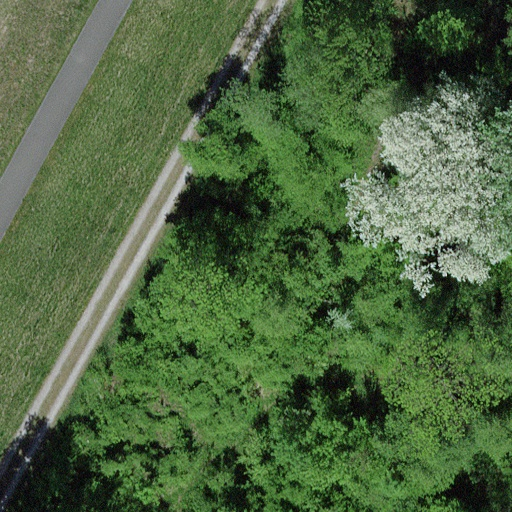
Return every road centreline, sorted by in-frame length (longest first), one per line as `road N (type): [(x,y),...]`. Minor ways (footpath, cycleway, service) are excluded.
road 1 (track): [(294,0),(7,511)]
road 2 (track): [(0,195),(106,0)]
